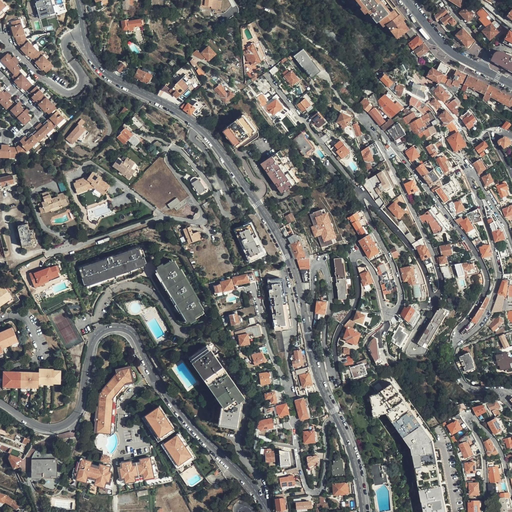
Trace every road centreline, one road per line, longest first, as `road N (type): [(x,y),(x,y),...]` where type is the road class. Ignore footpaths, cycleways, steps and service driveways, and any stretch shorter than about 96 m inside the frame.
road 1 (residential): [(458,339),(487,284),(480,261),(367,119),(436,262),(440,294),(431,295),(405,238),(361,195),(402,304),(393,317),(383,313),(377,277),(356,256),(359,295),(335,339),(336,375),(326,352),(324,267),(315,266),(306,323)]
road 2 (residential): [(269,511),(170,400),(131,331),(113,327),(95,337),(77,413),(65,423),(45,427),(0,402)]
road 3 (tertiary): [(85,32),(106,72),(181,113),(217,144),(281,240),(306,323)]
road 4 (residential): [(511,239),(475,185),(500,269),(483,319),(458,339)]
road 5 (tertiary): [(306,323),(318,381),(351,450),(363,511)]
road 6 (residential): [(511,497),(502,454),(473,419),(487,511)]
road 7 (residential): [(85,32),(65,41),(83,77),(67,93),(11,45)]
